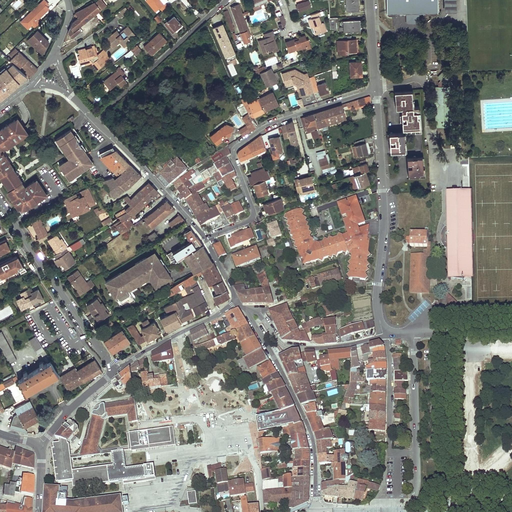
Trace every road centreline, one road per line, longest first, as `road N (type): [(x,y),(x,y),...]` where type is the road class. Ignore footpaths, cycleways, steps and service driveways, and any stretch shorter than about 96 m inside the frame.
road 1 (residential): [(376,89),(276,121),(234,147),(252,217),(205,238)]
road 2 (residential): [(384,336),(376,89)]
road 3 (residential): [(247,311),(306,424),(318,511)]
road 4 (residential): [(0,205),(114,371)]
road 5 (residential): [(98,124),(225,0)]
road 6 (residential): [(205,238),(98,124)]
road 7 (residential): [(247,311),(285,344),(327,348),(384,336)]
road 8 (residential): [(318,511),(412,509),(416,453)]
road 9 (residential): [(114,371),(236,302)]
road 10 (residential): [(416,453),(389,446),(386,336)]
road 11 (residential): [(416,453),(414,331)]
